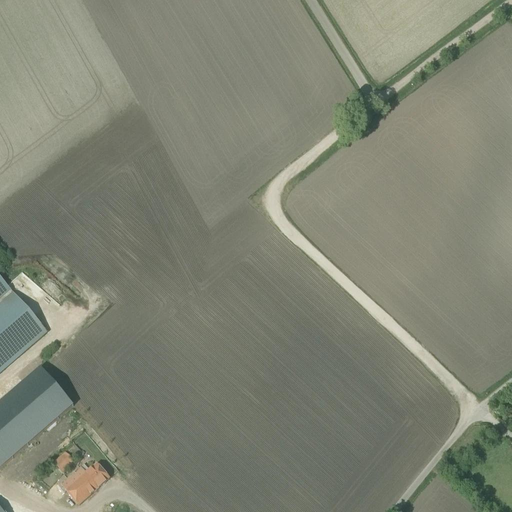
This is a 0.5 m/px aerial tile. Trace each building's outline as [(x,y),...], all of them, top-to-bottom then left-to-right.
[(0,376),(48,334),(0,279),(0,376)] [(0,470),(73,407),(39,370),(0,404),(0,470)] [(77,462),(84,455),(75,447),(68,453),(77,462)] [(63,475),(75,464),(65,453),(53,463),(63,475)] [(79,508),(110,480),(96,465),(89,471),(84,466),(60,487),(79,508)]
